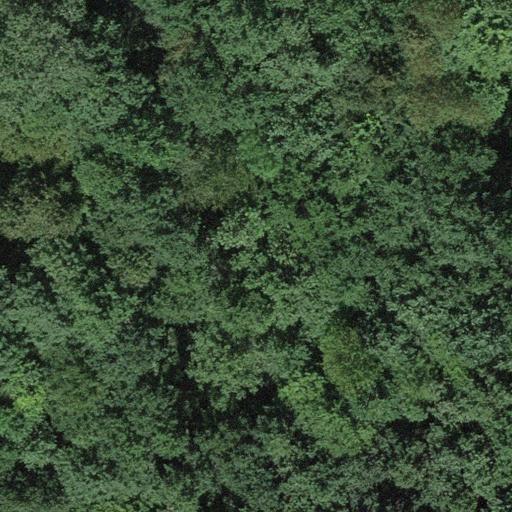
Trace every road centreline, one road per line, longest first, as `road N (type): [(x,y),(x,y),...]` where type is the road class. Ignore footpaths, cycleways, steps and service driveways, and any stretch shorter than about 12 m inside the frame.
road 1 (track): [(170,511),(83,0)]
road 2 (track): [(73,511),(45,363),(0,205)]
